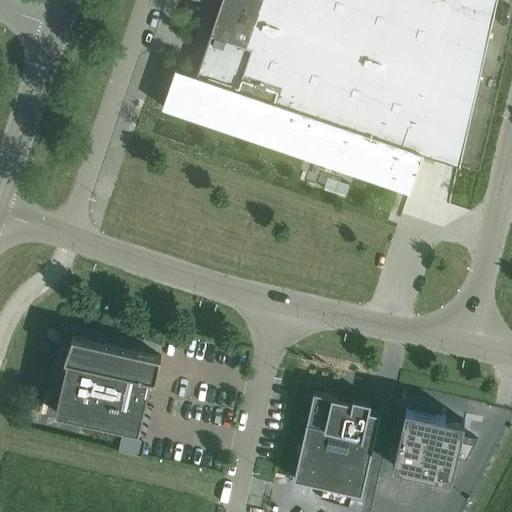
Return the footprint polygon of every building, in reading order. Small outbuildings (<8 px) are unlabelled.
[(408,191),(409,191),(436,112),(466,122),(457,164),(459,165),(496,0),(220,0),(195,75),(175,68),(162,107),(164,108),(164,107),(399,187),(399,186),(398,185),(411,150),(421,153),(408,191)] [(150,391),(148,390),(150,378),(155,379),(161,356),(72,336),(64,359),(67,359),(55,412),(138,431),(147,395),(149,395),(150,395),(151,395),(151,394),(151,393),(151,392),(150,391)] [(303,401),(304,371),(290,370),(289,401),(303,401)] [(351,402),(337,399),(337,396),(313,390),(293,478),(361,494),(379,413),(368,410),(371,399),(352,395),(351,402)] [(477,438),(470,442),(460,440),(464,420),(406,407),(392,466),(451,479),(456,457),(465,459),(477,438)]
